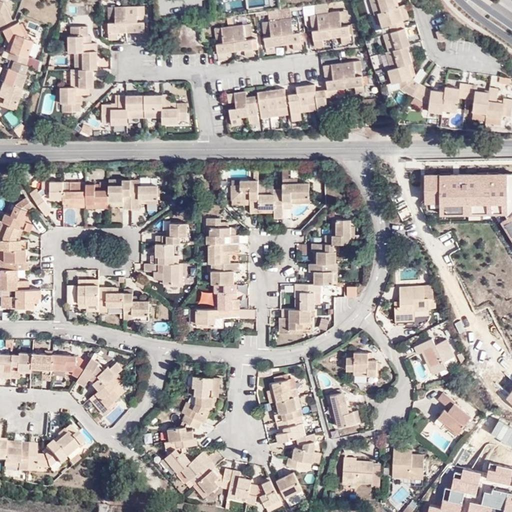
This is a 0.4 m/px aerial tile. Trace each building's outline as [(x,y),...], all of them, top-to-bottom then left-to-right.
[(0,0),(0,22),(16,14),(8,0),(0,0)] [(395,82),(415,76),(411,61),(415,59),(410,44),(414,43),(406,20),(401,5),(398,6),(396,0),(371,0),(376,13),(379,12),(391,50),(388,51),(393,67),(390,69),(395,82)] [(401,5),(406,20),(412,18),(407,3),(401,5)] [(134,32),(143,31),(143,21),(136,21),(136,6),(108,6),(107,32),(116,32),(134,32)] [(351,18),(350,9),(343,10),(344,19),(351,18)] [(345,35),(356,33),(355,23),(344,25),(344,19),(343,10),(320,13),(321,22),(321,28),(315,29),(316,39),(327,37),(345,35)] [(313,14),(314,23),(321,22),(320,13),(313,14)] [(234,16),(228,17),(230,26),(225,26),(226,41),(219,42),(221,52),(229,51),(247,48),(256,47),(254,37),(249,38),(248,32),(247,23),(234,25),(234,16)] [(296,26),(294,16),(271,20),(272,35),(267,35),(268,45),(278,44),(296,41),(304,40),(303,31),(297,32),(296,26)] [(27,34),(20,19),(6,25),(11,34),(8,45),(11,46),(32,52),(36,36),(27,34)] [(95,68),(96,43),(90,43),(83,42),(83,34),(86,34),(87,25),(69,25),(68,34),(66,34),(66,51),(81,51),(80,68),(69,69),(68,86),(60,86),(59,101),(61,101),(61,112),(78,112),(78,102),(74,102),(74,93),(79,94),(87,94),(87,86),(92,86),(93,68),(95,68)] [(226,41),(225,26),(216,27),(219,42),(226,41)] [(357,41),(356,33),(345,35),(347,42),(357,41)] [(328,44),(327,37),(316,39),(317,46),(328,44)] [(297,49),(305,48),(304,40),(296,41),(297,49)] [(278,44),(268,45),(269,53),(280,51),(278,44)] [(13,64),(8,79),(25,86),(32,61),(30,61),(32,52),(11,46),(9,54),(17,57),(15,65),(13,64)] [(248,55),(256,54),(256,47),(247,48),(248,55)] [(229,51),(221,52),(222,59),(230,58),(229,51)] [(336,78),(330,79),(331,88),(341,87),(359,84),(367,83),(366,73),(360,74),(359,60),(335,63),(336,72),(336,78)] [(7,62),(3,78),(6,79),(8,79),(13,64),(7,62)] [(404,88),(416,79),(415,76),(395,82),(395,83),(390,85),(393,92),(404,88)] [(0,94),(0,102),(4,100),(6,102),(20,105),(25,86),(8,79),(6,79),(0,95),(0,94)] [(414,95),(421,84),(416,79),(404,88),(414,95)] [(473,102),(477,103),(476,110),(490,112),(490,114),(505,115),(505,113),(511,114),(511,96),(507,96),(506,100),(500,99),(501,87),(494,86),(493,91),(479,89),(479,84),(464,82),(463,86),(449,85),(448,90),(433,88),(426,83),(415,99),(421,107),(445,112),(446,105),(460,107),(462,96),(469,98),(468,112),(471,113),(473,102)] [(368,92),(367,83),(359,84),(359,93),(368,92)] [(292,92),(294,112),(304,110),(303,103),(312,102),(320,101),(322,108),(330,107),(328,88),(319,89),(319,84),(302,86),(302,91),(292,92)] [(262,90),(264,109),(273,108),(282,107),(290,106),(288,86),(262,90)] [(341,95),(341,87),(331,88),(332,95),(341,95)] [(237,92),(238,101),(238,107),(232,108),(233,118),(244,116),(252,115),(261,114),(259,94),(250,95),(249,91),(237,92)] [(110,107),(110,104),(100,104),(100,121),(109,121),(109,124),(124,124),(124,118),(159,118),(159,124),(175,124),(175,121),(184,121),(185,104),(176,104),(175,109),(168,109),(168,104),(168,94),(116,95),(116,104),(116,108),(110,107)] [(213,133),(227,132),(224,96),(210,97),(213,133)] [(313,109),(322,108),(320,101),(312,102),(313,109)] [(312,102),(303,103),(304,110),(313,109),(312,102)] [(282,107),(282,114),(291,113),(290,106),(282,107)] [(282,114),(282,107),(273,108),(274,116),(282,114)] [(331,115),(330,107),(322,108),(323,115),(331,115)] [(274,116),(273,108),(264,109),(264,117),(274,116)] [(13,109),(5,112),(11,126),(19,122),(13,109)] [(305,118),(304,110),(294,112),(295,119),(305,118)] [(476,110),(475,117),(489,119),(490,114),(490,112),(476,110)] [(252,122),(262,121),(261,114),(252,115),(252,122)] [(489,122),(503,124),(505,115),(490,114),(489,119),(489,122)] [(250,214),(258,214),(258,210),(257,197),(256,169),(251,169),(251,180),(239,181),(239,187),(231,187),(232,204),(250,204),(250,214)] [(511,175),(425,177),(425,204),(440,204),(440,217),(505,216),(507,220),(500,224),(511,242),(511,175)] [(281,191),(282,211),(292,211),(292,204),(291,198),(309,197),(309,185),(297,185),(296,181),(281,181),(281,191)] [(123,202),(123,207),(124,212),(131,212),(132,183),(124,182),(123,187),(110,187),(110,193),(110,202),(123,202)] [(140,188),(139,183),(132,183),(131,212),(138,212),(138,202),(157,202),(157,188),(140,188)] [(56,201),(64,201),(64,194),(64,186),(44,185),(44,192),(42,193),(40,191),(33,196),(48,218),(54,213),(46,200),(50,197),(56,197),(56,201)] [(77,204),(77,210),(88,210),(88,187),(88,186),(70,186),(70,195),(64,194),(64,201),(64,204),(77,204)] [(97,204),(110,205),(110,202),(110,193),(95,193),(95,188),(88,187),(88,210),(96,210),(97,204)] [(274,219),(282,218),(282,211),(281,191),(273,192),(273,197),(257,197),(258,210),(274,210),(274,219)] [(5,223),(21,229),(30,233),(32,226),(24,222),(27,213),(33,208),(28,200),(18,208),(14,218),(8,216),(5,223)] [(354,231),(349,231),(349,221),(349,216),(337,216),(337,232),(327,232),(327,241),(342,241),(355,241),(354,231)] [(207,219),(207,242),(210,242),(239,242),(239,235),(230,234),(230,228),(225,227),(225,221),(221,221),(221,218),(207,219)] [(0,249),(7,250),(20,250),(26,250),(30,250),(29,243),(17,241),(21,229),(5,223),(1,237),(8,239),(7,243),(0,241),(0,249)] [(156,235),(155,242),(173,242),(180,242),(180,238),(187,238),(186,224),(169,224),(169,235),(156,235)] [(338,248),(342,248),(342,241),(327,241),(313,241),(313,248),(319,249),(319,261),(338,260),(338,248)] [(151,255),(150,263),(178,262),(178,255),(173,255),(173,242),(155,242),(155,254),(151,255)] [(209,262),(212,262),(231,262),(231,254),(227,254),(227,250),(239,249),(239,242),(210,242),(209,262)] [(2,263),(2,270),(19,270),(27,270),(26,258),(20,257),(20,250),(7,250),(6,262),(2,263)] [(338,260),(319,261),(310,261),(310,268),(316,268),(315,281),(322,281),(334,281),(334,270),(338,270),(338,260)] [(178,262),(150,263),(143,263),(143,272),(153,271),(154,279),(163,279),(163,284),(183,284),(183,268),(180,269),(179,262),(178,262)] [(212,262),(212,281),(215,281),(231,281),(232,271),(235,271),(241,271),(241,262),(231,262),(212,262)] [(20,282),(19,270),(2,270),(0,270),(1,282),(0,281),(0,289),(20,289),(30,289),(30,282),(20,282)] [(99,305),(98,289),(98,286),(85,286),(85,280),(76,281),(76,309),(86,310),(86,305),(99,305)] [(219,308),(239,308),(242,307),(242,299),(235,299),(234,293),(238,292),(238,281),(236,281),(231,281),(215,281),(215,291),(220,292),(219,308)] [(301,305),(315,305),(316,305),(316,302),(321,302),(321,292),(322,292),(322,281),(315,281),(295,282),(295,288),(301,288),(301,305)] [(356,292),(356,283),(346,282),(346,292),(356,292)] [(422,302),(422,308),(431,308),(431,295),(426,295),(426,284),(402,284),(402,301),(398,301),(398,319),(416,319),(416,308),(416,302),(422,302)] [(43,298),(43,289),(30,289),(20,289),(19,296),(11,296),(11,308),(38,308),(37,297),(43,298)] [(98,289),(99,305),(99,313),(108,313),(109,309),(123,309),(123,295),(114,295),(114,290),(98,289)] [(132,290),(123,290),(123,295),(123,309),(123,318),(132,318),(132,313),(150,313),(150,300),(132,300),(132,290)] [(86,313),(99,313),(99,305),(86,305),(86,310),(86,313)] [(301,305),(289,306),(290,315),(279,315),(279,331),(309,330),(309,324),(311,324),(311,317),(315,317),(315,305),(301,305)] [(238,315),(239,308),(219,308),(196,308),(196,322),(214,323),(215,327),(224,327),(224,316),(238,315)] [(330,320),(322,317),(319,327),(327,329),(330,320)] [(447,360),(458,355),(450,336),(436,342),(434,337),(415,345),(419,354),(426,351),(435,373),(449,367),(447,360)] [(347,367),(356,369),(371,370),(370,375),(377,376),(379,360),(375,359),(375,353),(358,350),(357,356),(349,356),(347,367)] [(35,367),(36,353),(25,352),(24,354),(14,354),(12,378),(24,379),(25,370),(35,371),(35,367)] [(35,367),(45,368),(54,369),(55,354),(55,353),(36,352),(36,353),(35,367)] [(0,377),(12,378),(14,354),(0,353),(0,377)] [(75,375),(80,379),(91,363),(82,357),(55,354),(54,369),(77,370),(75,375)] [(103,363),(95,356),(91,363),(80,379),(78,381),(86,387),(96,372),(102,377),(95,385),(100,390),(114,378),(120,372),(117,368),(114,370),(110,367),(107,371),(101,367),(103,363)] [(45,372),(44,380),(53,380),(54,369),(45,368),(45,372)] [(271,400),(278,399),(295,394),(299,393),(297,385),(292,386),(290,378),(289,374),(274,378),(275,382),(272,383),(273,389),(274,394),(269,396),(271,400)] [(219,396),(221,396),(222,387),(215,386),(215,377),(197,375),(196,385),(200,386),(199,395),(202,395),(212,396),(219,396)] [(127,392),(114,378),(100,390),(91,398),(108,417),(115,410),(112,406),(127,392)] [(357,421),(354,409),(351,409),(347,390),(332,394),(340,424),(357,421)] [(449,406),(443,414),(451,420),(464,429),(476,413),(460,402),(461,400),(448,390),(443,397),(455,407),(454,409),(449,406)] [(298,406),(303,405),(300,393),(299,393),(295,394),(298,406)] [(279,420),(302,414),(305,413),(303,405),(298,406),(295,394),(278,399),(280,410),(277,412),(279,420)] [(197,403),(192,402),(188,412),(191,414),(199,418),(205,421),(206,422),(212,411),(209,408),(211,405),(212,396),(202,395),(201,403),(197,403)] [(218,407),(219,396),(212,396),(211,405),(218,407)] [(174,441),(180,440),(197,436),(197,431),(190,429),(193,424),(196,425),(199,418),(191,414),(182,427),(173,428),(174,441)] [(307,434),(302,414),(279,420),(282,433),(278,434),(279,441),(298,437),(307,434)] [(451,420),(443,414),(440,419),(447,424),(451,420)] [(201,428),(205,421),(199,418),(196,425),(201,428)] [(78,433),(71,426),(66,430),(73,438),(78,433)] [(65,441),(58,447),(69,459),(86,443),(78,433),(73,438),(66,430),(60,435),(62,437),(65,441)] [(306,460),(310,460),(311,459),(312,451),(314,441),(318,441),(316,432),(307,434),(298,437),(299,443),(298,448),(293,448),(291,456),(306,460)] [(170,455),(183,469),(185,467),(194,460),(188,452),(187,446),(202,444),(201,435),(197,436),(180,440),(174,441),(170,441),(171,449),(179,447),(179,448),(170,455)] [(65,441),(62,437),(54,444),(58,447),(65,441)] [(20,465),(20,469),(20,472),(28,472),(29,467),(31,445),(7,443),(6,462),(20,465)] [(62,465),(69,459),(58,447),(54,444),(49,449),(52,454),(47,457),(38,456),(39,446),(31,445),(29,467),(36,467),(51,469),(59,462),(62,465)] [(428,457),(415,455),(414,460),(404,458),(405,450),(405,445),(397,444),(396,459),(395,476),(426,479),(428,457)] [(201,479),(217,466),(218,465),(206,450),(194,460),(185,467),(197,482),(201,479)] [(414,460),(415,455),(415,450),(405,450),(404,458),(414,460)] [(319,452),(312,451),(311,459),(317,460),(319,452)] [(166,458),(179,473),(183,469),(170,455),(166,458)] [(306,460),(291,456),(288,455),(285,463),(305,467),(306,460)] [(373,486),(382,487),(383,471),(375,469),(376,464),(376,462),(358,460),(358,456),(347,455),(344,479),(373,483),(373,486)] [(201,479),(212,492),(222,483),(226,484),(227,477),(217,466),(201,479)] [(226,484),(233,485),(236,468),(229,466),(227,477),(226,484)] [(241,491),(252,492),(253,481),(255,474),(245,473),(245,469),(236,468),(233,485),(231,494),(240,495),(241,491)] [(296,471),(280,478),(288,496),(304,488),(296,471)] [(261,482),(253,481),(252,492),(250,500),(257,501),(259,492),(263,493),(267,503),(282,497),(270,473),(261,476),(263,481),(261,482)] [(212,492),(201,479),(197,482),(195,484),(207,496),(212,492)]
